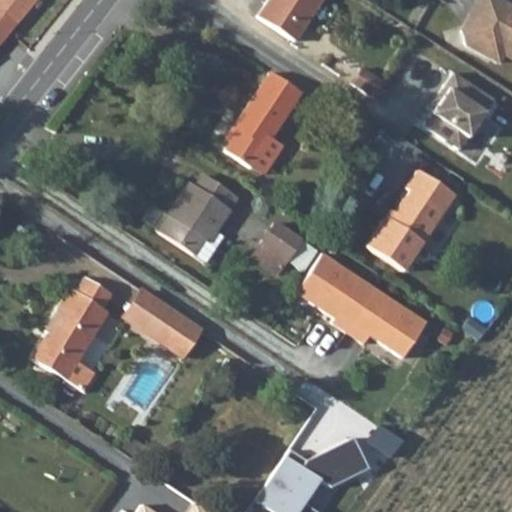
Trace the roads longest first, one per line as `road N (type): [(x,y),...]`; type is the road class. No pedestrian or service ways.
road 1 (unknown): [(232,0),(384,118)]
road 2 (tertiary): [(103,0),(0,130)]
road 3 (unknown): [(0,392),(109,458),(130,489)]
